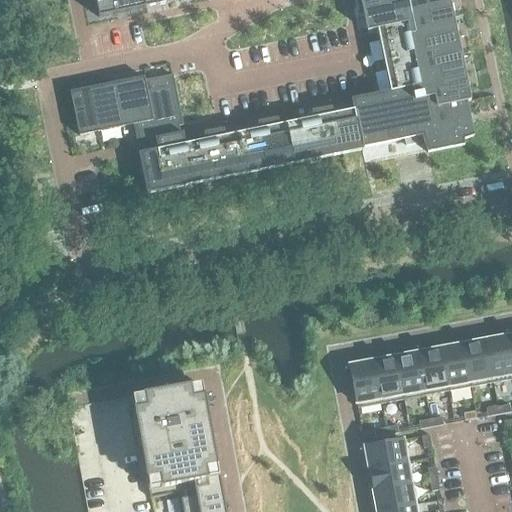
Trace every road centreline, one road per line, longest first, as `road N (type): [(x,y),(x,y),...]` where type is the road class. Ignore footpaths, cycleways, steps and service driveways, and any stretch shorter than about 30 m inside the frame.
road 1 (residential): [(104,289),(511,200)]
road 2 (residential): [(363,511),(336,354),(511,322)]
road 3 (residential): [(77,35),(55,40),(104,289)]
road 4 (residential): [(243,511),(217,372),(101,393)]
road 5 (residential): [(279,0),(77,35)]
